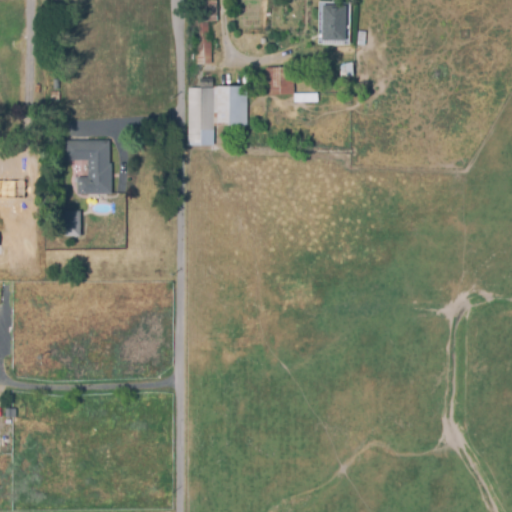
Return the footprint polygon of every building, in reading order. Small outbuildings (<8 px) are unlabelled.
[(199,32),(199,22),(196,22),(195,0),(217,0),(218,22),(207,22),(208,32),(199,32)] [(349,44),(319,44),(320,1),(350,1),(349,44)] [(211,65),(195,65),(196,40),(212,40),(211,65)] [(353,76),(340,76),(340,65),(346,65),(346,63),(353,63),(353,76)] [(267,95),(266,66),(294,66),(295,94),(267,95)] [(214,146),(189,146),(189,88),(201,88),(201,77),(214,78),(214,85),(247,85),(247,126),(214,126),(214,146)] [(51,100),(50,89),(59,88),(60,100),(51,100)] [(315,93),(292,94),(292,102),(315,102),(315,93)] [(112,194),(76,194),(76,178),(80,178),(81,160),(64,160),(64,140),(110,140),(110,163),(113,163),(112,194)] [(64,238),(64,210),(80,210),(81,237),(64,238)] [(13,408),(13,418),(2,418),(2,408),(13,408)]
